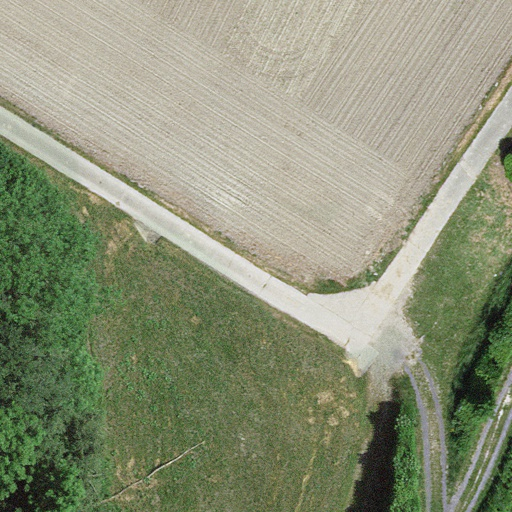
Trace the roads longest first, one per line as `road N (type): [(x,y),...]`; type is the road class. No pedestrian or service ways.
road 1 (track): [(511,116),(381,324),(180,220),(0,103)]
road 2 (track): [(365,511),(381,324),(429,376),(443,511)]
road 3 (track): [(452,511),(511,386)]
